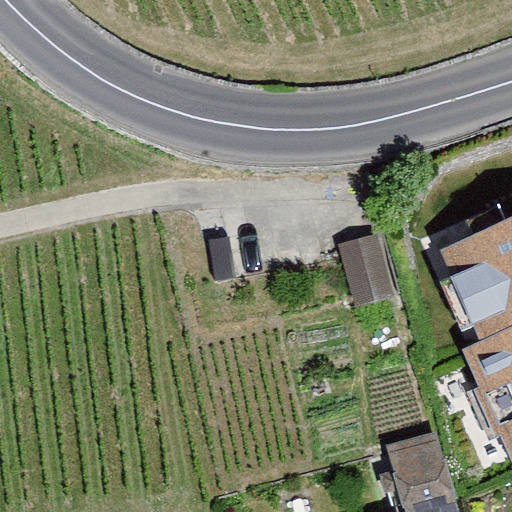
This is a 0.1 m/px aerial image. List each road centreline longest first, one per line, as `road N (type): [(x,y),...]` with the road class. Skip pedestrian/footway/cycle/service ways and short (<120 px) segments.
road 1 (tertiary): [(5,0),(85,66),(154,107),(213,122),(292,130),(379,122),(511,81)]
road 2 (track): [(0,228),(164,191),(277,196),(292,130)]
